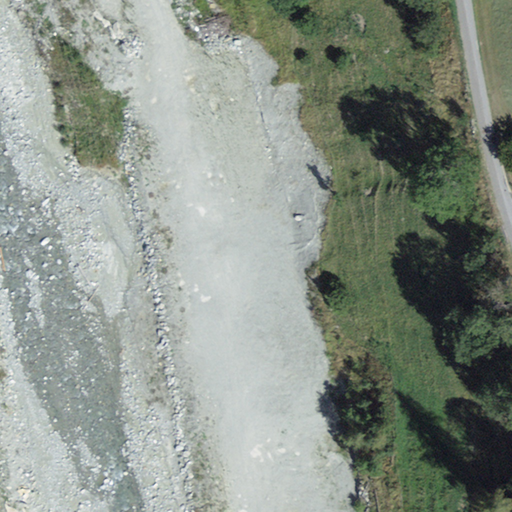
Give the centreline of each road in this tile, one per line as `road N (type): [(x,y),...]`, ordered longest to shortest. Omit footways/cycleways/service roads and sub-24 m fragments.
road 1 (track): [(255,511),(196,182),(149,0)]
road 2 (residential): [(464,0),(511,205)]
